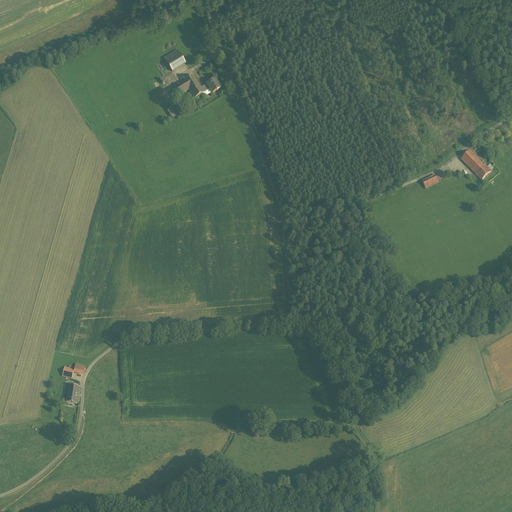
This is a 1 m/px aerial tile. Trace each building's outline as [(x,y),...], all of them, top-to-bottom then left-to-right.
[(211,45),(204,48),(207,55),(213,52),(211,49),(211,48),(212,48),(211,45)] [(178,51),(164,59),(165,60),(172,72),(186,63),(178,51)] [(201,88),(193,75),(183,81),(183,82),(189,90),(194,99),(204,93),(201,88)] [(220,88),(215,79),(206,84),(207,85),(201,88),(204,93),(209,89),(212,93),(220,88)] [(183,82),(172,89),(177,97),(189,90),(183,82)] [(172,107),(167,110),(172,118),(177,115),(172,107)] [(491,171),(471,151),(462,160),(482,180),(491,171)] [(436,175),(422,182),(425,189),(439,182),(439,181),(437,178),(436,175)] [(74,370),(73,373),(83,375),(85,367),(76,365),(74,370)] [(66,377),(72,379),(73,373),(74,370),(65,368),(62,377),(66,377)] [(79,387),(69,385),(66,402),(76,404),(79,387)]
